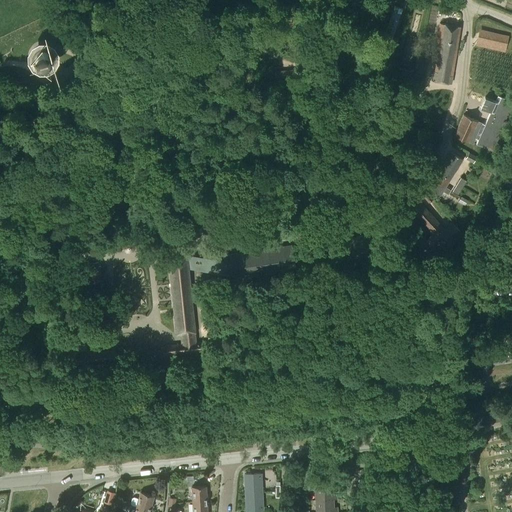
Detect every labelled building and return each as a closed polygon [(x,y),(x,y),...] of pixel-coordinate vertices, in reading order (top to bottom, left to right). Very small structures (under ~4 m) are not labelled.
[(392,11),(390,17),(398,20),(400,14),(403,8),(394,5),(392,11)] [(383,39),(391,41),(398,20),(390,17),(383,39)] [(448,84),(452,85),(453,77),(452,76),(461,27),(458,26),(444,23),(444,24),(439,23),(433,72),(432,72),(431,81),(435,82),(448,85),(448,84)] [(509,35),(480,29),(476,45),(505,51),(509,35)] [(43,68),(46,68),(48,67),(50,66),(52,64),(53,62),(54,60),(54,58),(54,56),(54,53),(53,51),(52,49),(50,48),(48,46),(46,46),(43,45),(41,46),(39,46),(37,48),(35,49),(33,51),(32,53),(32,56),(32,58),(32,60),(33,62),(35,64),(36,66),(39,67),(41,68),(43,68)] [(299,70),(275,71),(275,79),(300,76),(299,70)] [(485,125),(463,115),(453,136),(473,145),(476,140),(478,141),(476,145),(498,155),(511,124),(511,102),(498,96),(495,102),(485,97),(480,108),(490,113),(485,125)] [(428,188),(433,191),(440,196),(443,191),(448,195),(451,190),(446,187),(463,159),(451,152),(428,188)] [(469,153),(465,158),(473,163),(476,157),(469,153)] [(277,177),(272,183),(277,188),(283,181),(277,177)] [(403,180),(407,185),(411,182),(406,177),(403,180)] [(460,177),(452,191),(458,195),(466,181),(460,177)] [(424,190),(396,215),(410,230),(422,243),(430,253),(441,242),(444,247),(452,239),(453,240),(461,232),(452,223),(445,229),(421,200),(424,198),(429,203),(433,199),(424,190)] [(334,212),(338,226),(367,218),(363,204),(334,212)] [(375,250),(369,233),(353,238),(352,236),(344,238),(344,240),(328,245),(334,263),(375,250)] [(131,251),(134,248),(134,244),(130,241),(126,241),(124,244),(124,248),(127,251),(131,251)] [(302,260),(301,252),(293,254),(291,244),(222,254),(225,280),(295,270),(294,261),(302,260)] [(188,257),(167,258),(169,285),(171,301),(172,310),(172,313),(174,333),(175,336),(179,336),(180,344),(172,345),(163,346),(162,346),(163,355),(205,351),(204,342),(196,342),(188,257)] [(215,269),(215,265),(220,265),(221,259),(201,258),(200,268),(215,269)] [(98,266),(98,263),(98,262),(85,262),(86,266),(83,266),(83,284),(84,285),(101,284),(101,266),(98,266)] [(283,281),(286,300),(301,298),(298,279),(283,281)] [(53,330),(57,337),(64,333),(60,326),(53,330)] [(115,351),(99,352),(96,334),(87,335),(89,353),(73,355),(74,365),(116,360),(115,351)] [(245,474),(246,493),(261,492),(260,474),(245,474)] [(315,486),(315,500),(337,499),(336,493),(333,493),(332,485),(315,486)] [(193,502),(205,501),(205,499),(207,499),(207,495),(205,495),(205,486),(192,487),(193,502)] [(115,493),(107,491),(104,502),(111,504),(115,493)] [(149,511),(149,509),(151,510),(152,505),(150,505),(153,496),(140,492),(138,499),(134,497),(132,498),(130,504),(131,506),(136,507),(149,511)] [(262,511),(261,492),(246,493),(246,511),(262,511)] [(315,500),(315,511),(337,511),(337,507),(333,507),(333,500),(337,499),(315,500)] [(205,504),(205,501),(193,502),(193,511),(205,511),(206,508),(208,508),(208,504),(205,504)]
